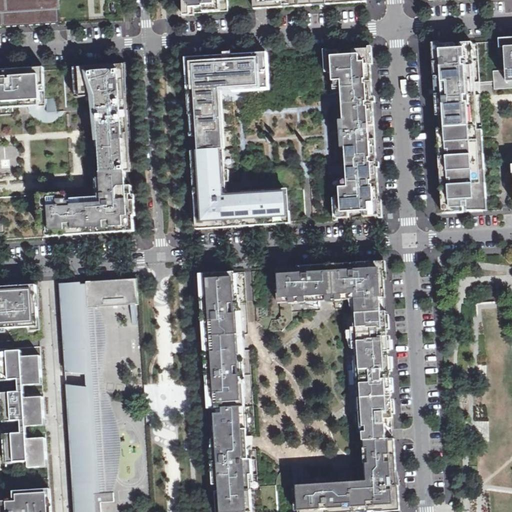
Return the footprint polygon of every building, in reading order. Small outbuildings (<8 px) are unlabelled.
[(0,0),(0,25),(59,22),(57,0),(0,0)] [(185,0),(186,14),(229,11),(227,0),(185,0)] [(365,0),(255,7),(255,10),(367,2),(366,0),(365,0)] [(511,40),(505,41),(508,81),(494,81),(495,90),(511,88),(511,40)] [(435,46),(440,129),(478,126),(478,116),(482,116),(480,85),(474,85),(473,73),(479,72),(477,43),(435,46)] [(328,52),(330,73),(333,73),(334,90),(342,90),(344,105),(339,105),(343,165),(347,165),(348,179),(340,180),(341,197),(337,198),(338,218),(350,218),(349,213),(364,212),(364,217),(381,216),(370,50),(354,51),(354,56),(341,56),(341,52),(328,52)] [(225,150),(221,92),(259,90),(259,94),(261,97),(262,99),(264,102),(266,103),(269,105),(271,106),(268,57),(257,58),(258,60),(251,60),(252,58),(189,61),(195,152),(225,150)] [(64,69),(67,112),(85,110),(85,114),(98,113),(100,128),(86,129),(89,174),(101,174),(126,172),(131,172),(124,65),(64,69)] [(0,115),(20,114),(20,102),(29,102),(28,103),(29,109),(31,113),(36,118),(41,121),(50,122),(56,120),(58,119),(63,115),(65,112),(67,112),(64,69),(27,71),(27,74),(8,75),(8,73),(0,73),(0,115)] [(440,129),(445,209),(483,207),(478,126),(440,129)] [(478,126),(483,207),(484,209),(488,209),(483,126),(478,126)] [(195,152),(200,227),(211,226),(211,224),(288,219),(286,191),(302,189),(302,178),(299,178),(297,175),(294,172),(291,171),(288,169),(284,168),(280,169),(277,170),(273,171),(271,173),(270,175),(268,177),(267,179),(265,183),(264,187),(264,191),(228,193),(225,150),(195,152)] [(0,240),(74,235),(74,230),(89,229),(97,229),(98,234),(135,232),(132,186),(127,187),(126,172),(101,174),(102,179),(94,179),(95,195),(102,194),(103,197),(87,198),(72,199),(67,199),(67,193),(0,197),(0,240)] [(345,314),(386,311),(384,263),(333,266),(333,270),(319,270),(318,267),(290,269),(290,273),(279,273),(279,270),(253,272),(255,300),(256,300),(257,322),(268,331),(283,331),(293,321),(293,312),(321,310),(321,302),(336,301),(336,309),(345,308),(345,314)] [(250,335),(245,272),(203,274),(206,323),(212,323),(214,351),(207,351),(211,408),(254,406),(250,350),(241,350),(240,335),(250,335)] [(138,279),(123,280),(87,282),(89,308),(140,305),(138,279)] [(61,284),(66,371),(87,372),(93,372),(92,351),(93,351),(96,352),(98,352),(101,350),(103,348),(104,345),(103,342),(102,340),(100,338),(98,337),(95,337),(92,338),(91,339),(90,326),(89,308),(87,284),(81,284),(81,283),(61,284)] [(0,329),(38,327),(35,285),(0,287),(0,511),(49,511),(49,500),(43,500),(43,490),(17,492),(18,501),(0,502),(0,329)] [(353,442),(393,439),(392,418),(394,418),(394,413),(388,413),(388,397),(392,397),(386,311),(345,314),(350,399),(366,398),(367,412),(351,413),(353,442)] [(21,352),(0,353),(0,381),(22,380),(23,386),(41,385),(40,357),(21,358),(21,352)] [(100,439),(98,440),(97,425),(97,419),(97,415),(99,401),(100,396),(100,389),(94,389),(92,389),(88,389),(88,387),(87,375),(87,372),(66,371),(66,378),(74,511),(102,511),(101,503),(115,502),(114,493),(101,494),(100,475),(101,476),(103,477),(106,477),(108,475),(110,474),(111,472),(112,469),(111,466),(110,464),(108,463),(106,462),(103,462),(101,463),(99,464),(98,449),(100,449),(102,449),(104,448),(105,446),(105,444),(104,442),(103,441),(102,440),(100,439)] [(23,393),(0,394),(2,423),(25,421),(25,427),(44,426),(42,398),(24,399),(23,393)] [(254,406),(211,408),(213,439),(219,439),(220,449),(214,449),(217,511),(261,511),(257,449),(248,450),(248,437),(256,436),(254,406)] [(27,434),(3,435),(5,464),(24,463),(23,460),(27,460),(28,468),(47,467),(45,439),(27,440),(27,434)] [(355,470),(309,472),(301,467),(294,467),(289,467),(285,469),(282,471),(278,476),(277,479),(277,485),(278,511),(309,511),(314,511),(337,511),(338,509),(353,509),(353,511),(356,511),(398,509),(395,439),(393,439),(353,442),(355,470)]
